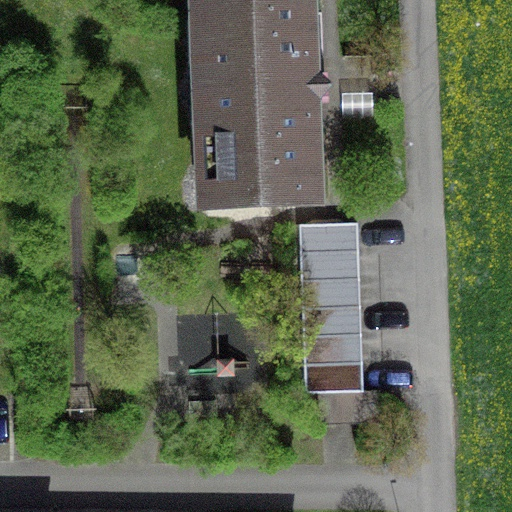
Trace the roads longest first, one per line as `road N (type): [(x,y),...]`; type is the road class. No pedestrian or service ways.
road 1 (residential): [(434,497),(413,0)]
road 2 (residential): [(434,497),(0,491)]
